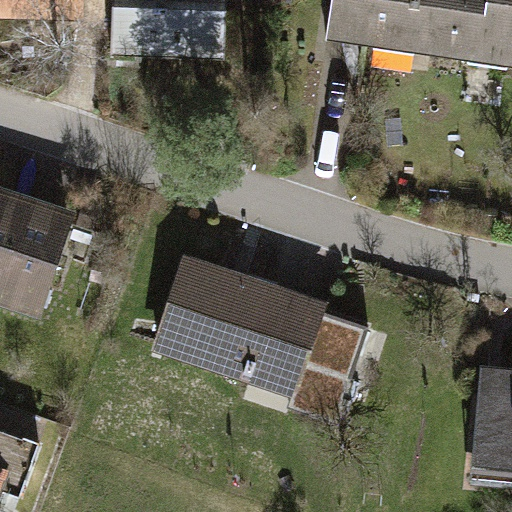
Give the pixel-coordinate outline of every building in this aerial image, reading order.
[(0,0),(0,11),(41,13),(41,0),(0,0)] [(227,0),(113,0),(112,56),(225,60),(227,0)] [(511,0),(325,0),(319,41),(511,70),(511,0)] [(89,209),(0,179),(0,305),(52,322),(89,209)] [(333,304),(181,255),(149,352),(301,402),(333,304)] [(511,375),(471,372),(461,484),(511,488),(511,375)] [(0,478),(0,511),(5,511),(16,484),(0,478)]
